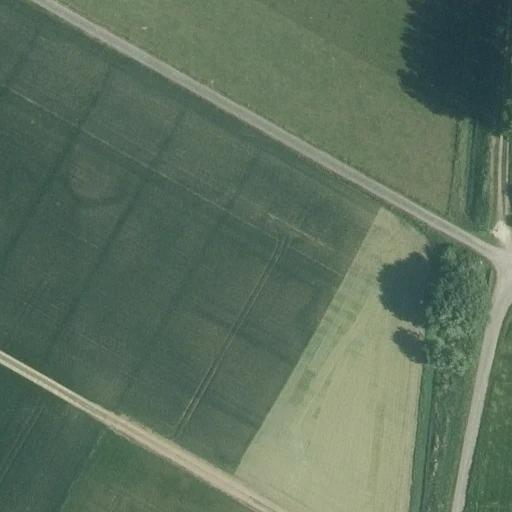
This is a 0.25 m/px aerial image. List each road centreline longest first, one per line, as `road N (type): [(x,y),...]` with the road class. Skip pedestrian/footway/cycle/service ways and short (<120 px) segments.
road 1 (unclassified): [(508,261),(36,0)]
road 2 (track): [(508,261),(473,225),(494,0)]
road 3 (unclassified): [(458,511),(508,261)]
